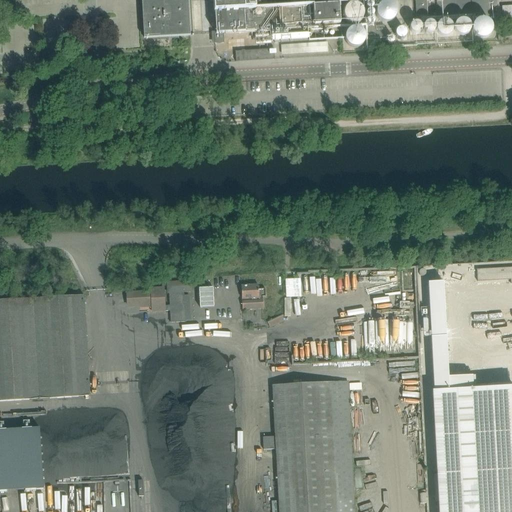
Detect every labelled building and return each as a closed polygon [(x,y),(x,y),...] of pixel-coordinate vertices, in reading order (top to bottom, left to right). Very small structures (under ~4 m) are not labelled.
[(142,0),(143,9),(144,38),(190,35),(188,0),(142,0)] [(213,0),(214,12),(215,12),(216,33),(214,33),(215,43),(223,43),(223,34),(272,31),(272,36),(309,34),(309,29),(308,6),(276,8),(275,0),(213,0)] [(426,0),(422,0),(415,0),(416,17),(427,16),(426,0)] [(367,12),(370,11),(371,8),(370,5),(367,4),(364,5),(363,8),(364,11),(367,12)] [(314,25),(339,23),(338,5),(313,7),(314,25)] [(503,17),(511,16),(511,6),(502,7),(503,17)] [(360,21),(361,17),(360,13),(358,10),(357,9),(355,8),(351,7),(347,8),(345,8),(343,10),(341,13),(341,15),(340,17),(341,21),(343,24),(345,26),(347,27),(351,27),(355,27),(357,25),(358,24),(360,21)] [(490,35),(491,31),(490,28),(489,25),(488,24),(484,22),(480,21),(476,22),(473,24),(471,27),(471,29),(470,32),(471,35),(472,38),(474,39),(476,40),(478,41),(481,42),(485,41),(488,38),(490,35)] [(442,39),(447,37),(450,31),(447,26),(442,23),(436,26),(434,31),(436,37),(442,39)] [(460,39),(466,36),(468,30),(466,25),(460,23),(454,25),(452,31),(455,36),(460,39)] [(418,32),(419,30),(418,28),(417,26),(415,25),(413,25),(410,26),(409,27),(408,29),(408,30),(409,33),(410,34),(412,35),(414,35),(416,35),(417,34),(418,32)] [(432,32),(432,30),(432,28),(431,26),(429,25),(426,25),(425,25),(423,26),(422,28),(422,30),(423,33),(424,34),(425,35),(428,35),(429,35),(431,34),(432,32)] [(361,44),(361,41),(361,39),(361,37),(359,34),(357,33),(355,32),(351,31),(349,32),(347,33),(345,35),(343,38),(342,42),(343,45),(345,48),(349,50),(352,51),(356,50),(359,48),(360,46),(361,44)] [(281,44),(281,54),(329,51),(328,41),(281,44)] [(236,62),(275,59),(274,49),(235,51),(236,62)] [(511,267),(477,270),(477,281),(511,280),(511,284),(511,283),(511,267)] [(193,280),(166,282),(167,293),(193,291),(193,280)] [(259,289),(258,285),(241,286),(242,298),(243,310),(263,309),(262,296),(265,296),(265,289),(259,289)] [(165,306),(164,287),(150,288),(150,291),(127,293),(128,306),(139,305),(139,308),(152,307),(152,312),(170,310),(171,322),(185,322),(184,292),(169,293),(169,306),(165,306)] [(199,288),(200,308),(214,307),(213,288),(199,288)] [(0,401),(90,396),(84,295),(0,300),(0,401)] [(434,320),(434,300),(425,300),(425,320),(434,320)] [(279,511),(354,511),(348,382),(273,386),(275,437),(276,449),(279,511)] [(434,391),(432,391),(437,474),(438,501),(439,509),(438,511),(511,511),(511,386),(473,389),(434,391)] [(41,425),(0,427),(0,491),(44,489),(41,425)] [(269,437),(263,437),(264,450),(270,449),(276,449),(275,437),(269,437)]
